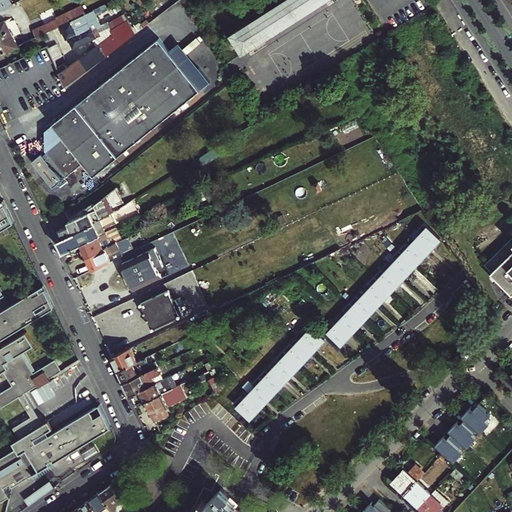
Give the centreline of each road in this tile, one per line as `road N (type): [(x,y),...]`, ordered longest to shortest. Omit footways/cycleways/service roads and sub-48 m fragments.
road 1 (residential): [(41,511),(135,444),(0,155)]
road 2 (residential): [(453,384),(314,511)]
road 3 (residential): [(332,383),(459,289)]
road 4 (unknown): [(0,305),(56,392),(71,393),(102,373)]
road 5 (residential): [(332,383),(357,388),(434,376),(453,384)]
road 6 (residential): [(302,511),(191,464)]
